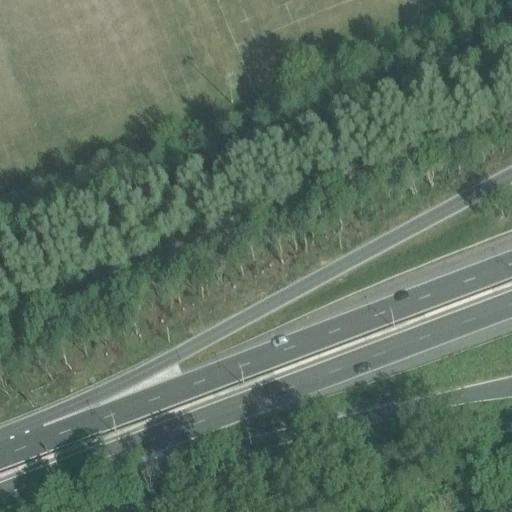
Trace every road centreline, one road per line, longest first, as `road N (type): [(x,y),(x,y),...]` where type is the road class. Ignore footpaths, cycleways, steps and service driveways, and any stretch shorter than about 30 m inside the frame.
road 1 (trunk): [(511,168),(292,285),(50,437)]
road 2 (trunk): [(511,264),(50,437)]
road 3 (trunk): [(78,472),(511,307)]
road 4 (trunk): [(78,472),(170,464),(511,387)]
